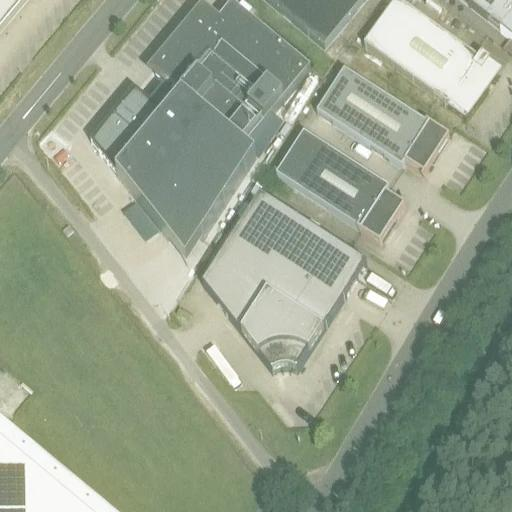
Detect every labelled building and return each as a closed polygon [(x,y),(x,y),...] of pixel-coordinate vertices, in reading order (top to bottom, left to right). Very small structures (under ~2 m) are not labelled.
[(0,0),(0,34),(28,0),(0,0)] [(260,0),(324,53),(368,0),(260,0)] [(511,0),(457,0),(500,34),(500,35),(511,44),(511,0)] [(465,122),(498,77),(488,70),(490,67),(481,60),(479,63),(398,4),(365,50),(465,122)] [(135,94),(101,135),(116,148),(104,162),(131,196),(168,245),(170,242),(160,233),(176,212),(187,221),(182,227),(204,245),(257,162),(270,142),(261,134),(311,73),(248,20),(234,37),(203,12),(184,34),(183,37),(182,40),(182,43),(183,46),(185,48),(180,54),(178,53),(175,52),(172,52),(169,54),(166,56),(156,68),(135,94)] [(405,167),(425,179),(450,141),(429,128),(429,129),(344,75),(317,117),(402,172),(405,167)] [(360,236),(380,248),(405,210),(386,197),(389,192),(304,137),(277,180),(361,234),(360,236)] [(297,377),(331,324),(367,269),(261,200),(203,289),(273,378),(276,375),(280,374),(285,373),(289,373),(294,374),(297,377)] [(176,212),(160,233),(170,242),(182,227),(187,221),(176,212)] [(94,511),(0,433),(0,511),(94,511)]
